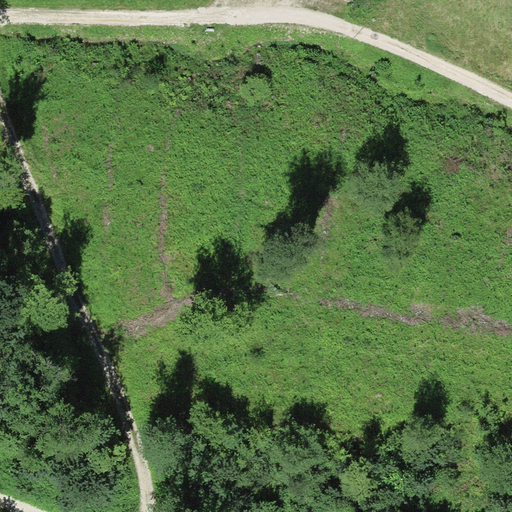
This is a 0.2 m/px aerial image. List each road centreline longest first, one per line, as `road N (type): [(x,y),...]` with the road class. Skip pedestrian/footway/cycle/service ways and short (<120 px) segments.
road 1 (track): [(0,17),(340,26),(511,106)]
road 2 (track): [(144,511),(148,484),(130,400),(79,291),(0,72)]
